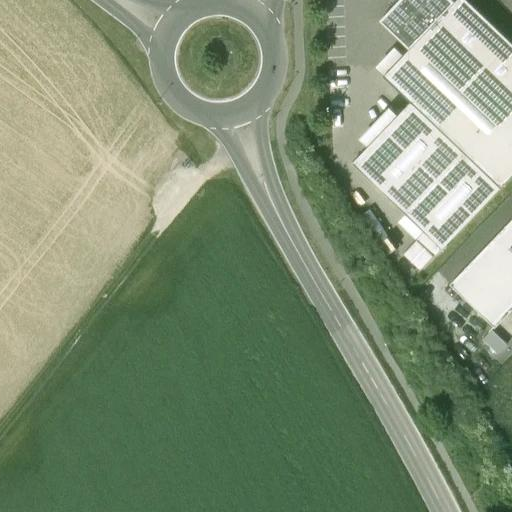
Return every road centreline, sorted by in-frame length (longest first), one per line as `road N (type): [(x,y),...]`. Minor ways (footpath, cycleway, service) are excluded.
road 1 (track): [(0,440),(207,180),(289,159)]
road 2 (tertiary): [(334,316),(451,511)]
road 3 (tertiary): [(334,316),(255,168),(241,111)]
road 4 (tertiary): [(168,27),(160,75),(178,103),(208,116),(241,111)]
